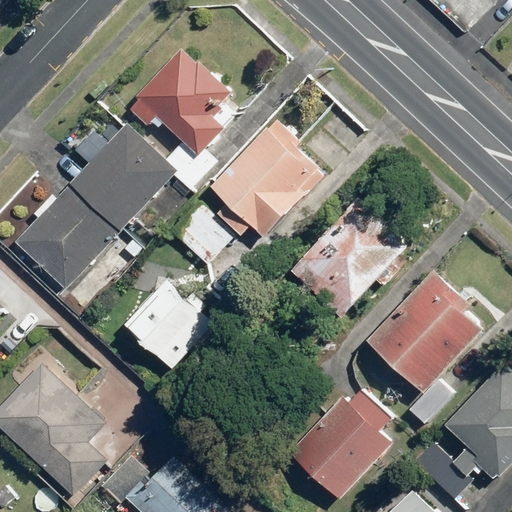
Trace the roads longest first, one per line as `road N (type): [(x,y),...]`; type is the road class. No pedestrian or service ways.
road 1 (primary): [(511,159),(340,0)]
road 2 (residential): [(94,0),(0,101)]
